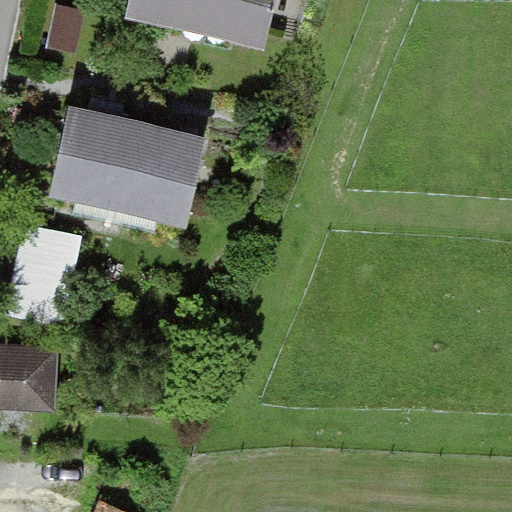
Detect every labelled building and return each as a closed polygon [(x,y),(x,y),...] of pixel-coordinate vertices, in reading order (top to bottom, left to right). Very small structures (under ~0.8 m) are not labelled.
[(138,0),(263,29),(270,0),(138,0)] [(83,10),(58,5),(51,44),(76,48),(83,10)] [(210,124),(72,96),(54,184),(192,213),(210,124)] [(67,322),(82,233),(19,222),(4,312),(67,322)] [(56,339),(0,335),(0,397),(52,401),(56,339)]
